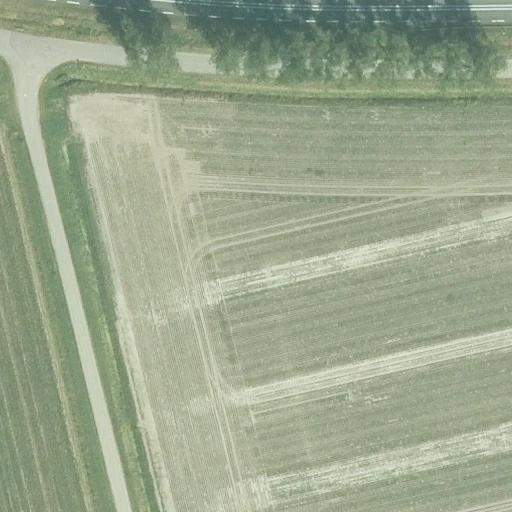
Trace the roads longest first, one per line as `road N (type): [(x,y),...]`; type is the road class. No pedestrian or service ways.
road 1 (unclassified): [(124,511),(27,114),(35,44)]
road 2 (unclassified): [(35,44),(243,68),(511,69)]
road 3 (primary): [(511,7),(183,0)]
